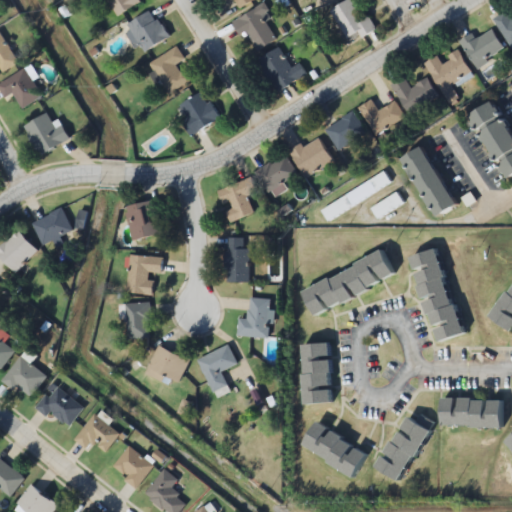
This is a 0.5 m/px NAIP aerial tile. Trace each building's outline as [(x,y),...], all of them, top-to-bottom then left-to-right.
[(139,4),(136,0),(106,0),(116,17),(139,4)] [(255,0),(232,0),(239,10),(255,0)] [(367,15),(365,17),(354,0),(349,0),(331,12),(348,39),(358,33),(361,39),(376,29),(367,15)] [(233,22),(242,37),(247,34),(258,51),(276,40),(262,17),(269,12),(263,4),(233,22)] [(169,38),(153,10),(126,26),(142,54),(169,38)] [(511,18),(511,19),(506,11),(493,19),(511,49),(511,18)] [(472,33),(459,43),(478,69),(506,49),(492,30),(477,40),(472,33)] [(0,68),(2,72),(18,64),(0,31),(0,68)] [(150,63),(169,94),(191,80),(180,63),(185,60),(177,46),(150,63)] [(308,76),(301,63),(291,68),(280,48),(259,60),(276,93),(308,76)] [(437,56),(425,64),(451,106),(460,101),(452,87),(473,74),(459,52),(441,63),(437,56)] [(42,97),(27,69),(0,83),(0,91),(4,99),(14,94),(22,108),(42,97)] [(428,79),(411,88),(405,78),(392,85),(409,114),(439,97),(428,79)] [(180,105),(187,116),(181,120),(191,136),(221,118),(203,91),(180,105)] [(476,101),(492,95),(511,125),(511,168),(509,170),(476,101)] [(376,136),(405,118),(395,102),(379,112),(371,100),(358,109),(376,136)] [(367,132),(352,111),(325,131),(339,151),(367,132)] [(24,129),(44,156),(71,137),(62,125),(57,128),(46,113),(24,129)] [(403,148),(426,135),(464,192),(437,210),(403,148)] [(291,153),(307,178),(334,161),(317,136),(291,153)] [(264,192),(297,178),(288,156),(255,170),(264,192)] [(320,210),(327,221),(391,183),(385,172),(320,210)] [(231,223),(254,214),(248,196),(257,192),(252,178),(218,190),(224,208),(225,207),(231,223)] [(371,210),(378,220),(404,202),(397,192),(371,210)] [(133,239),(164,235),(158,201),(127,205),(133,239)] [(74,230),(63,208),(33,223),(44,245),(74,230)] [(39,251),(18,231),(0,248),(0,257),(16,273),(39,251)] [(249,283),(249,248),(245,248),(245,238),(227,238),(227,283),(249,283)] [(464,335),(440,249),(413,257),(437,343),(464,335)] [(304,290),(315,314),(398,279),(387,254),(304,290)] [(163,258),(131,255),(128,293),(151,295),(153,273),(162,273),(163,258)] [(511,291),(495,320),(511,330),(511,315),(510,314),(511,310),(511,291)] [(269,337),(269,299),(250,298),(249,319),(239,319),(239,337),(269,337)] [(150,303),(126,303),(127,338),(150,338),(150,303)] [(0,370),(0,371),(16,353),(0,339),(0,370)] [(334,403),(332,343),(303,345),(306,404),(334,403)] [(198,360),(215,395),(229,388),(222,372),(238,364),(229,345),(198,360)] [(146,373),(177,388),(190,360),(159,346),(146,373)] [(27,401),(48,379),(24,356),(4,378),(27,401)] [(52,412),(70,427),(84,409),(55,385),(36,408),(48,418),(52,412)] [(505,400),(444,399),(443,427),(504,427),(505,400)] [(75,438),(86,450),(94,442),(105,453),(121,437),(99,415),(75,438)] [(381,471),(406,482),(430,426),(405,415),(381,471)] [(304,446),(356,478),(370,454),(319,423),(304,446)] [(128,473),(126,484),(144,489),(152,458),(124,451),(119,471),(128,473)] [(25,479),(0,458),(0,489),(10,498),(25,479)] [(145,494),(166,511),(181,511),(188,504),(171,490),(179,481),(165,469),(145,494)]
